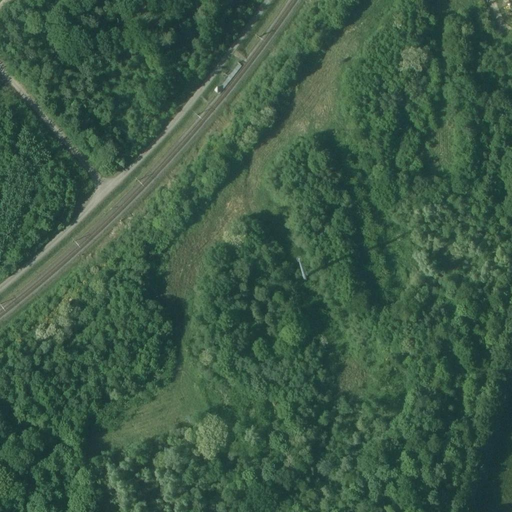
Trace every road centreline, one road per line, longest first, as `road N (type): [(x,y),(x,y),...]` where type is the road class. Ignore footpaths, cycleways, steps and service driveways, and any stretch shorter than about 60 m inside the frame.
road 1 (unclassified): [(471,511),(511,371)]
road 2 (track): [(0,246),(58,134)]
